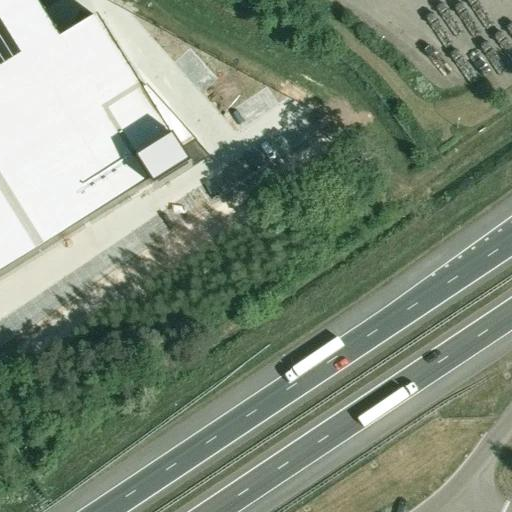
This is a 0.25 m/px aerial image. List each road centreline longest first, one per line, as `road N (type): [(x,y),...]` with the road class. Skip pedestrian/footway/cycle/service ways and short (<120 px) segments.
road 1 (motorway): [(511,232),(90,511)]
road 2 (track): [(158,0),(310,85),(402,182),(429,177),(511,122)]
road 3 (motorway): [(222,511),(511,321)]
